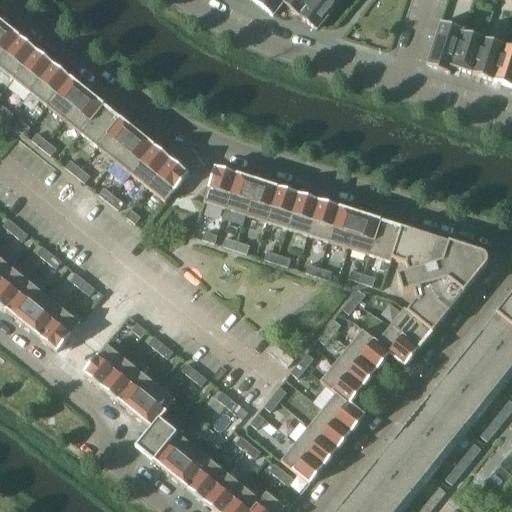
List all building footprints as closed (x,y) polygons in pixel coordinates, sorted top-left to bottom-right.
[(285,0),(257,0),(255,3),(273,18),(283,5),(282,4),(285,0)] [(285,0),(282,4),(283,5),(299,18),(313,0),(285,0)] [(313,0),(299,18),(316,32),(342,0),(313,0)] [(440,24),(429,57),(426,68),(437,71),(450,75),(452,70),(451,69),(463,34),(464,34),(465,32),(440,24)] [(0,63),(19,39),(2,26),(0,28),(0,63)] [(483,41),(464,34),(463,34),(451,69),(452,70),(472,76),(483,41)] [(36,53),(19,39),(0,63),(0,70),(13,81),(36,53)] [(472,76),(493,83),(504,47),(483,41),(472,76)] [(511,49),(504,47),(493,83),(511,89),(511,49)] [(53,67),(36,53),(13,81),(30,95),(53,67)] [(70,80),(53,67),(30,95),(47,109),(70,80)] [(87,94),(70,80),(47,109),(64,123),(87,94)] [(104,108),(87,94),(64,123),(81,136),(104,108)] [(0,112),(0,117),(8,123),(13,116),(3,108),(0,112)] [(98,150),(121,121),(104,108),(81,136),(98,150)] [(115,164),(138,135),(121,121),(98,150),(115,164)] [(14,129),(24,137),(30,130),(20,122),(14,129)] [(154,149),(138,135),(115,164),(131,177),(154,149)] [(31,143),(41,150),(47,144),(37,136),(31,143)] [(41,150),(51,158),(56,151),(47,144),(41,150)] [(171,162),(154,149),(131,177),(148,191),(171,162)] [(188,176),(171,162),(148,191),(165,205),(188,176)] [(65,170),(75,178),(80,171),(71,163),(65,170)] [(224,211),(236,176),(215,170),(204,205),(224,211)] [(75,178),(84,185),(90,179),(80,171),(75,178)] [(245,218),(256,183),(236,176),(224,211),(245,218)] [(266,225),(277,190),(256,183),(245,218),(266,225)] [(108,205),(114,198),(104,190),(99,197),(108,205)] [(266,225),(287,231),(298,197),(277,190),(266,225)] [(307,238),(319,203),(298,197),(287,231),(307,238)] [(114,198),(108,205),(118,213),(124,206),(114,198)] [(307,238),(328,245),(339,210),(319,203),(307,238)] [(339,210),(328,245),(349,252),(360,217),(339,210)] [(125,218),(135,226),(140,219),(130,211),(125,218)] [(349,252),(370,258),(381,223),(360,217),(349,252)] [(18,229),(8,221),(3,228),(13,236),(18,229)] [(391,261),(402,230),(381,223),(370,258),(390,265),(391,261)] [(28,237),(18,229),(13,236),(22,244),(28,237)] [(416,302),(407,313),(433,334),(486,268),(487,267),(487,266),(488,265),(488,264),(488,263),(488,262),(487,261),(487,260),(487,259),(486,258),(485,258),(485,257),(484,257),(483,256),(482,256),(402,230),(391,261),(406,266),(408,275),(397,278),(400,288),(403,296),(414,293),(416,302)] [(202,242),(214,246),(217,238),(205,234),(202,242)] [(223,249),(235,253),(237,244),(226,240),(223,249)] [(235,253),(247,256),(249,248),(237,244),(235,253)] [(52,256),(42,248),(36,255),(46,263),(52,256)] [(264,262),(276,266),(278,257),(267,253),(264,262)] [(61,264),(52,256),(46,263),(56,271),(61,264)] [(276,266),(288,270),(290,261),(278,257),(276,266)] [(0,286),(13,270),(0,259),(0,286)] [(305,275),(317,279),(320,270),(308,267),(305,275)] [(0,306),(7,312),(30,284),(13,270),(0,286),(0,306)] [(317,279),(329,283),(332,274),(320,270),(317,279)] [(348,281),(360,285),(363,276),(351,273),(348,281)] [(85,283),(76,275),(70,282),(80,290),(85,283)] [(360,285),(372,289),(375,280),(363,276),(360,285)] [(95,291),(85,283),(80,290),(89,298),(95,291)] [(23,326),(46,297),(30,284),(7,312),(23,326)] [(358,292),(350,302),(357,307),(365,298),(358,292)] [(511,511),(511,296),(497,315),(511,326),(511,511)] [(40,340),(63,311),(46,297),(23,326),(40,340)] [(350,302),(342,311),(349,317),(357,307),(350,302)] [(433,334),(407,313),(404,311),(390,328),(419,351),(433,334)] [(80,326),(63,312),(40,340),(57,354),(80,326)] [(428,474),(446,453),(463,431),(481,409),(498,388),(511,370),(511,326),(497,315),(488,327),(486,328),(489,330),(486,335),(483,332),(479,337),(476,341),(478,344),(475,348),(472,346),(471,347),(462,358),(453,369),(452,371),(454,373),(451,377),(448,375),(444,380),(441,384),(443,387),(440,391),(437,388),(436,390),(427,402),(418,413),(416,415),(419,417),(416,421),(413,419),(409,423),(406,428),(408,430),(405,434),(402,432),(401,434),(392,445),(383,456),(382,457),(384,460),(381,464),(378,462),(375,466),(371,471),(373,473),(370,477),(368,475),(366,477),(357,488),(348,499),(347,500),(349,502),(346,507),(344,504),(339,510),(337,511),(397,511),(411,495),(428,474)] [(334,322),(326,332),(333,337),(340,328),(334,322)] [(147,333),(137,325),(131,332),(141,340),(147,333)] [(390,328),(377,344),(376,346),(389,357),(404,369),(419,351),(390,328)] [(326,332),(318,342),(325,347),(333,337),(326,332)] [(376,346),(377,344),(362,332),(348,350),(376,373),(389,357),(376,346)] [(163,347),(154,339),(148,346),(158,353),(163,347)] [(83,375),(100,389),(123,361),(106,347),(83,375)] [(173,355),(163,347),(158,353),(167,361),(173,355)] [(269,355),(287,370),(294,362),(293,362),(275,347),(269,355)] [(363,389),(376,373),(348,350),(334,366),(363,389)] [(306,356),(299,365),(305,371),(313,361),(306,356)] [(100,389),(117,403),(140,374),(123,361),(100,389)] [(299,365),(291,375),(298,381),(305,371),(299,365)] [(197,374),(187,366),(182,373),(191,381),(197,374)] [(320,384),(335,396),(336,395),(350,406),(363,389),(334,366),(320,384)] [(117,403),(134,416),(157,388),(140,374),(117,403)] [(207,382),(197,374),(191,381),(201,389),(207,382)] [(175,402),(157,388),(134,416),(151,430),(161,417),(162,418),(175,402)] [(279,389),(271,399),(278,405),(286,395),(279,389)] [(231,402),(222,394),(216,401),(226,409),(231,402)] [(336,395),(335,396),(322,412),(351,435),(365,418),(350,406),(336,395)] [(278,405),(271,399),(263,409),(270,414),(278,405)] [(218,431),(232,414),(236,416),(241,410),(231,402),(226,409),(212,426),(218,431)] [(511,404),(509,403),(502,412),(509,417),(511,413),(511,404)] [(337,452),(351,435),(322,412),(309,429),(337,452)] [(509,417),(502,412),(495,420),(502,426),(509,417)] [(258,416),(250,426),(257,431),(265,421),(258,416)] [(135,449),(153,463),(176,434),(160,422),(162,418),(161,417),(151,430),(135,449)] [(502,426),(495,420),(488,429),(495,435),(502,426)] [(323,469),(337,452),(309,429),(295,446),(323,469)] [(495,435),(488,429),(481,438),(487,444),(495,435)] [(153,463),(170,477),(193,448),(176,434),(153,463)] [(251,447),(241,439),(235,445),(245,453),(251,447)] [(309,487),(323,469),(295,446),(281,463),(309,487)] [(474,460),(481,452),(474,446),(467,455),(474,460)] [(260,454),(251,447),(245,453),(255,461),(260,454)] [(193,448),(170,477),(187,490),(210,462),(193,448)] [(460,464),(467,469),(474,460),(467,455),(460,464)] [(187,490),(204,504),(227,476),(210,462),(187,490)] [(467,469),(460,464),(453,473),(459,478),(467,469)] [(279,481),(284,474),(275,466),(269,473),(279,481)] [(453,473),(445,482),(452,487),(459,478),(453,473)] [(284,474),(279,481),(289,488),(294,482),(284,474)] [(204,504),(213,511),(226,511),(244,490),(227,476),(204,504)] [(439,503),(446,494),(439,489),(432,498),(439,503)] [(254,511),(261,503),(260,502),(244,490),(226,511),(254,511)] [(266,495),(260,502),(261,503),(254,511),(282,511),(284,509),(266,495)] [(432,498),(425,507),(431,511),(439,503),(432,498)]
